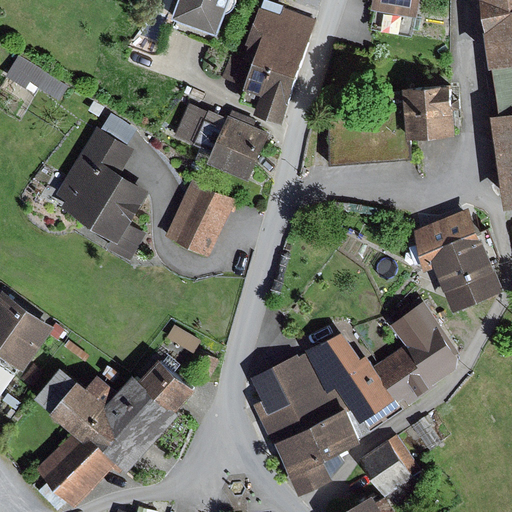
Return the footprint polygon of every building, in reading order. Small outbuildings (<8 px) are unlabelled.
[(224,28),(234,0),(182,0),(179,12),(224,28)] [(379,0),(379,1),(374,27),(415,35),(418,11),(424,12),(426,0),(379,0)] [(511,0),(490,0),(501,55),(511,53),(511,0)] [(289,118),(318,19),(286,7),(284,13),(262,6),(245,53),(260,58),(250,83),(267,89),(261,108),(289,118)] [(511,53),(501,55),(488,58),(511,190),(511,53)] [(12,71),(64,93),(71,76),(20,54),(12,71)] [(461,130),(457,78),(407,83),(410,109),(330,113),(332,164),(415,156),(413,133),(461,130)] [(211,109),(192,101),(177,134),(217,150),(214,157),(255,173),(274,129),(231,112),(230,115),(212,107),(211,109)] [(127,167),(139,148),(102,124),(59,191),(70,197),(65,205),(118,232),(111,243),(132,259),(148,233),(135,222),(155,188),(127,167)] [(240,199),(195,178),(169,234),(212,254),(240,199)] [(510,287),(475,204),(418,225),(432,265),(442,262),(460,305),(510,287)] [(60,323),(8,287),(0,296),(0,344),(30,365),(60,323)] [(421,295),(390,318),(409,343),(437,380),(460,366),(463,352),(456,336),(448,329),(450,327),(428,298),(425,299),(421,295)] [(309,347),(310,349),(332,389),(342,383),(356,404),(366,418),(400,395),(378,363),(370,352),(365,354),(346,328),(327,339),(327,338),(309,347)] [(409,343),(378,363),(400,395),(403,399),(410,393),(414,400),(440,383),(437,380),(409,343)] [(283,438),(307,488),(340,473),(330,454),(368,436),(354,405),(356,404),(342,383),(332,389),(310,349),(302,354),(300,352),(255,374),(267,395),(257,400),(279,440),(283,438)] [(0,354),(0,385),(7,390),(21,368),(0,354)] [(185,367),(166,355),(145,375),(140,370),(122,387),(102,371),(92,382),(66,363),(41,392),(80,427),(40,465),(46,470),(31,483),(60,509),(73,497),(80,505),(116,465),(122,471),(131,461),(135,465),(187,409),(184,406),(202,384),(185,367)] [(45,372),(34,363),(24,377),(35,385),(45,372)] [(391,437),(364,455),(390,493),(391,492),(397,502),(423,483),(391,437)] [(399,511),(389,494),(381,498),(378,491),(339,511),(399,511)]
